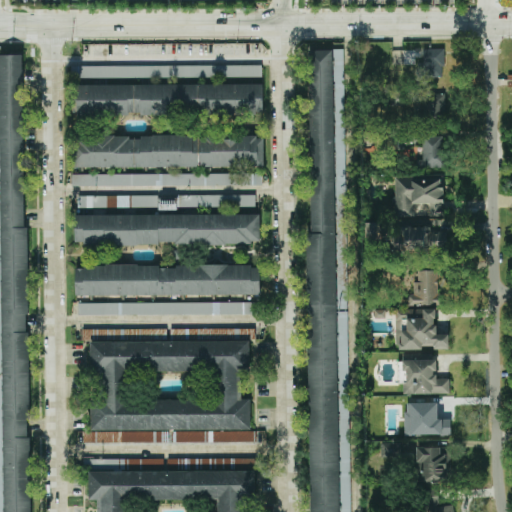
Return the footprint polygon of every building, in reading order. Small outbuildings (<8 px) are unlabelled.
[(128,44),(90,45),(90,48),(104,48),(104,50),(111,50),(111,56),(128,56),(128,44)] [(444,77),(444,49),(424,49),(424,62),(422,62),(422,77),(444,77)] [(311,511),(350,511),(348,312),(338,312),(337,276),(347,276),(344,50),(307,50),(311,511)] [(0,511),(29,511),(26,55),(0,55),(0,511)] [(262,65),(72,67),(72,78),(262,77),(262,65)] [(263,85),(75,85),(75,115),(172,115),(172,112),(263,112),(263,85)] [(445,93),(422,94),(423,116),(446,115),(445,93)] [(264,168),(264,137),(78,135),(78,166),(264,168)] [(443,136),(422,137),(423,168),(444,167),(443,136)] [(72,175),(72,187),(262,185),(262,173),(72,175)] [(395,178),(395,216),(415,217),(415,203),(430,203),(430,216),(443,216),(443,178),(395,178)] [(255,195),(178,196),(178,208),(255,207),(255,195)] [(78,197),(78,209),(177,207),(177,196),(78,197)] [(75,215),(75,245),(260,244),(260,215),(75,215)] [(365,240),(380,241),(380,223),(366,223),(365,240)] [(393,250),(445,250),(445,233),(428,233),(429,227),(394,227),(393,250)] [(76,296),(260,295),(260,265),(76,266),(76,296)] [(438,270),(418,271),(419,290),(408,290),(408,305),(439,304),(438,270)] [(347,309),(348,285),(339,285),(339,309),(347,309)] [(257,314),(257,302),(77,304),(78,316),(257,314)] [(395,310),(396,349),(449,348),(449,334),(436,335),(436,309),(395,310)] [(250,342),(91,341),(90,369),(100,370),(100,401),(92,401),(91,431),(88,431),(88,441),(163,442),(163,431),(173,431),(173,442),(255,443),(255,431),(250,431),(251,400),(242,400),(242,369),(250,369),(250,342)] [(437,359),(403,360),(403,370),(407,370),(407,383),(403,383),(403,394),(450,393),(449,379),(437,379),(437,359)] [(438,403),(405,404),(406,436),(451,435),(451,419),(438,419),(438,403)] [(399,443),(381,443),(381,457),(400,456),(399,443)] [(445,448),(418,447),(417,482),(445,483),(445,448)] [(255,470),(133,472),(133,460),(126,460),(126,471),(89,472),(89,500),(97,500),(97,511),(247,511),(247,496),(256,496),(255,470)] [(429,511),(454,511),(453,505),(440,507),(438,490),(427,491),(429,511)]
